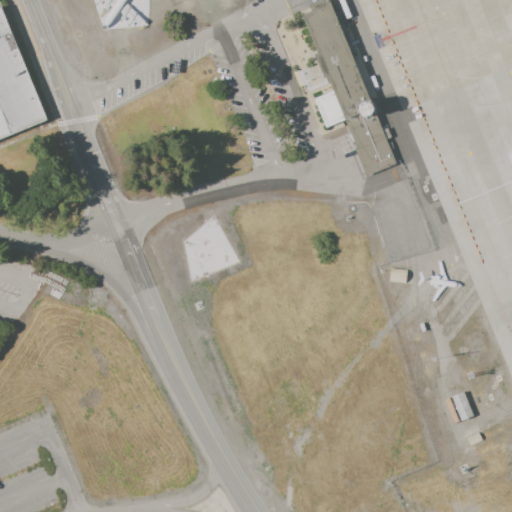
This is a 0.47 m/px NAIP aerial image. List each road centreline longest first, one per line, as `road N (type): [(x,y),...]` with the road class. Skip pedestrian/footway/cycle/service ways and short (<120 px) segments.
road 1 (residential): [(256,511),(166,340),(31,0)]
road 2 (residential): [(120,228),(56,245),(0,233)]
